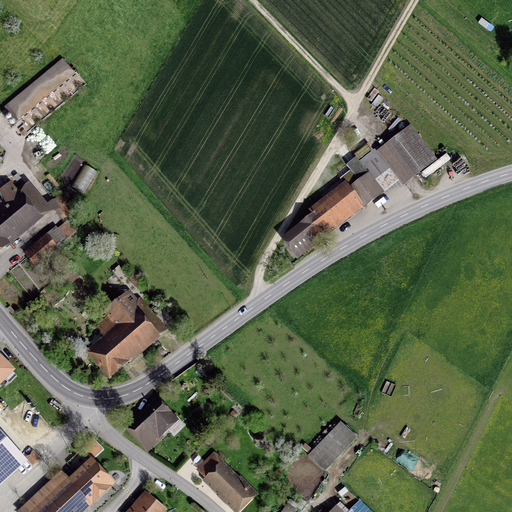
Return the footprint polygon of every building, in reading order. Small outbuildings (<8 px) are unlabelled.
[(63,61),(5,108),(16,121),(74,74),(63,61)] [(403,183),(434,159),(411,128),(380,152),(403,183)] [(356,158),(346,165),(359,181),(368,174),(374,181),(373,182),(382,193),(383,192),(399,179),(391,167),(390,168),(378,153),(362,166),(356,158)] [(373,182),(374,181),(368,174),(359,181),(348,190),(346,187),(299,224),(299,225),(292,231),(294,234),(286,241),(295,252),(359,202),(363,208),(383,193),(383,192),(382,193),(373,182)] [(0,213),(0,245),(44,209),(24,185),(16,192),(9,184),(0,191),(0,198),(7,207),(0,213)] [(62,194),(52,202),(65,217),(75,209),(62,194)] [(56,230),(65,241),(76,231),(67,221),(56,230)] [(63,239),(56,230),(26,255),(34,265),(55,247),(54,246),(63,239)] [(114,273),(106,280),(113,288),(128,276),(136,287),(142,282),(133,271),(127,276),(118,266),(112,271),(114,273)] [(79,277),(72,269),(63,277),(69,285),(79,277)] [(108,372),(161,326),(139,301),(134,305),(127,297),(124,300),(123,299),(108,312),(110,316),(100,325),(105,330),(101,333),(108,341),(93,354),(108,372)] [(0,382),(12,370),(0,358),(0,382)] [(146,450),(160,436),(159,435),(174,420),(155,400),(147,407),(149,410),(127,430),(146,450)] [(0,431),(0,470),(20,453),(0,431)] [(237,508),(250,496),(219,465),(223,462),(216,454),(199,471),(237,508)] [(92,464),(52,502),(39,511),(77,511),(109,483),(92,464)] [(132,511),(160,511),(162,510),(147,496),(132,511)]
